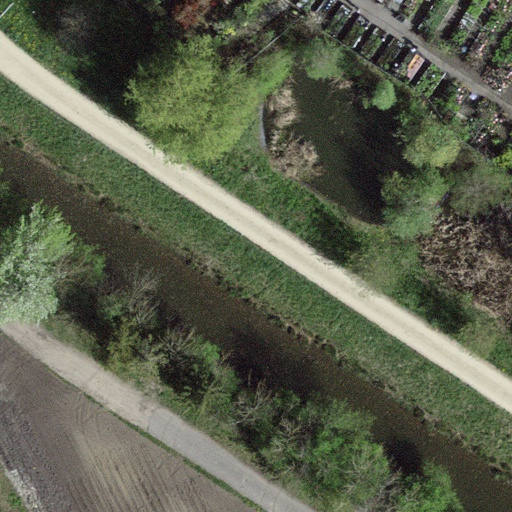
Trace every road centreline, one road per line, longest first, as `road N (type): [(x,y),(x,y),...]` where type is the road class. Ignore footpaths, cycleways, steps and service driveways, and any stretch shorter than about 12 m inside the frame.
road 1 (track): [(0,54),(511,397)]
road 2 (track): [(294,511),(0,310)]
